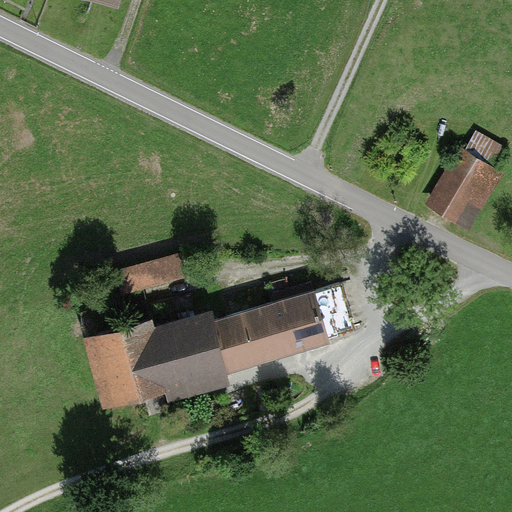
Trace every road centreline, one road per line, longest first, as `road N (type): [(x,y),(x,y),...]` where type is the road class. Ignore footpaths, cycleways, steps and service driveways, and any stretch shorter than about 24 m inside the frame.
road 1 (unclassified): [(511,273),(0,26)]
road 2 (track): [(30,511),(137,461),(301,421),(373,350)]
road 3 (track): [(308,177),(387,0)]
